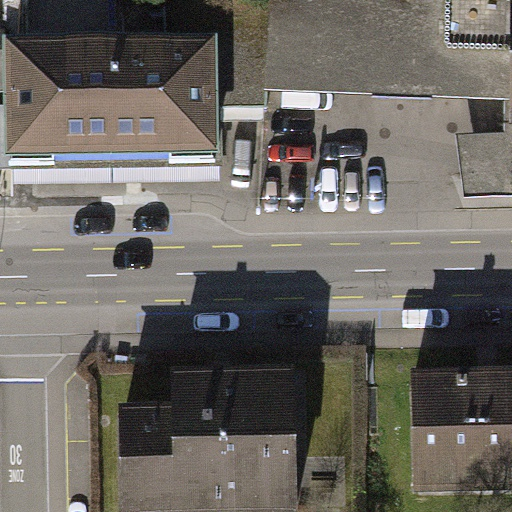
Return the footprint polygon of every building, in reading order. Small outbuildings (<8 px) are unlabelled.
[(259,107),(260,87),(263,0),(159,0),(159,33),(209,32),(210,107),(259,107)] [(263,0),(260,87),(503,98),(503,0),(263,0)] [(511,0),(503,0),(503,98),(503,120),(511,120),(511,0)] [(159,33),(0,33),(0,149),(210,148),(210,107),(209,32),(159,33)] [(449,133),(457,195),(508,194),(511,193),(511,120),(503,120),(496,121),(496,132),(449,133)] [(283,364),(162,366),(162,403),(112,403),(114,510),(286,507),(283,364)] [(407,484),(511,481),(511,368),(405,370),(407,484)]
